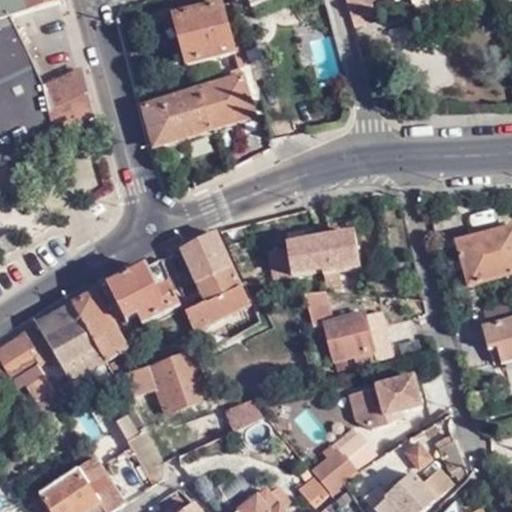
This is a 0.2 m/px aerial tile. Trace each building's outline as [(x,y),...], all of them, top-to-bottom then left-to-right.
[(0,0),(0,20),(11,17),(64,1),(63,0),(0,0)] [(234,17),(251,9),(247,0),(229,0),(230,3),(234,17)] [(254,17),(289,0),(247,0),(251,9),(254,17)] [(344,0),(345,4),(352,26),(362,22),(361,15),(376,11),(372,0),(344,0)] [(245,52),(234,17),(230,3),(178,18),(190,65),(245,52)] [(47,88),(11,17),(0,20),(0,166),(96,119),(85,71),(47,88)] [(353,30),(373,105),(380,103),(374,80),(362,27),(353,30)] [(253,117),(238,69),(215,76),(218,86),(198,93),(210,131),(253,117)] [(146,110),(157,149),(210,131),(198,93),(146,110)] [(219,231),(185,248),(213,299),(196,309),(205,322),(206,324),(256,297),(248,283),(219,231)] [(291,249),(297,276),(324,271),(327,274),(363,268),(356,232),(290,244),(291,249)] [(465,290),(511,280),(511,232),(456,244),(465,290)] [(281,279),(297,276),(291,249),(276,253),(281,279)] [(130,319),(125,322),(132,334),(188,303),(163,259),(110,286),(130,319)] [(327,290),(308,288),(318,330),(323,328),(321,319),(333,316),(327,290)] [(126,343),(95,293),(74,303),(109,359),(132,346),(129,342),(126,343)] [(109,359),(74,303),(43,322),(24,334),(44,365),(70,406),(71,407),(74,405),(90,395),(79,379),(109,359)] [(395,357),(385,316),(369,321),(367,316),(327,326),(337,363),(342,363),(344,372),(378,363),(378,362),(395,357)] [(511,356),(511,321),(490,328),(493,342),(500,341),(505,359),(511,356)] [(44,365),(24,334),(2,349),(19,380),(44,365)] [(19,380),(2,349),(0,350),(0,376),(6,388),(10,386),(36,427),(70,406),(44,365),(19,380)] [(192,403),(209,398),(195,353),(131,374),(137,395),(160,387),(169,411),(192,403)] [(120,356),(110,361),(122,380),(129,377),(120,356)] [(371,430),(387,427),(396,421),(394,415),(402,413),(421,408),(412,378),(375,388),(376,390),(348,397),(355,421),(371,430)] [(92,394),(90,395),(74,405),(108,458),(126,445),(92,394)] [(211,405),(209,398),(192,403),(194,410),(211,405)] [(254,400),(239,404),(239,405),(241,411),(230,416),(236,430),(267,417),(254,400)] [(241,411),(239,405),(227,410),(230,416),(241,411)] [(150,425),(138,406),(122,418),(158,475),(174,464),(150,425)] [(0,436),(10,431),(0,410),(0,436)] [(396,421),(403,417),(402,413),(394,415),(396,421)] [(471,474),(454,434),(437,442),(453,475),(457,473),(462,483),(471,474)] [(431,461),(420,444),(408,452),(418,469),(431,461)] [(103,511),(128,495),(98,449),(40,486),(55,506),(47,511),(103,511)] [(341,483),(356,471),(344,455),(342,456),(336,450),(310,471),(314,477),(328,493),(341,483)] [(144,472),(131,452),(121,458),(134,479),(144,472)] [(425,511),(455,482),(439,467),(424,484),(412,473),(389,498),(390,500),(379,511),(425,511)] [(333,499),(346,489),(341,483),(328,493),(332,498),(333,499)] [(283,484),(275,490),(286,507),(294,501),(283,484)] [(330,500),(317,484),(305,492),(314,504),(324,498),(327,502),(330,500)] [(47,511),(55,506),(40,486),(31,492),(44,511),(47,511)] [(272,486),(235,511),(289,511),(286,507),(275,490),(272,486)] [(208,511),(196,497),(176,511),(208,511)]
